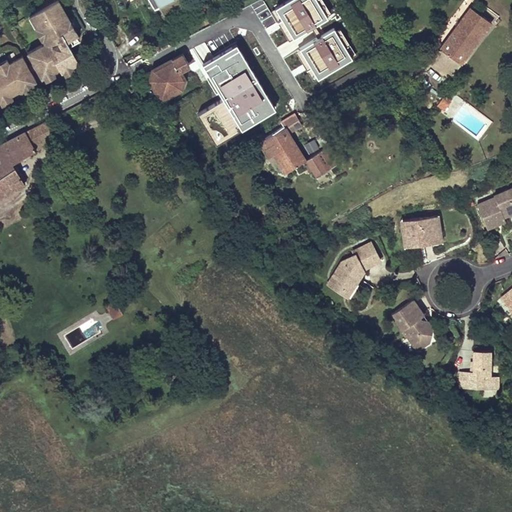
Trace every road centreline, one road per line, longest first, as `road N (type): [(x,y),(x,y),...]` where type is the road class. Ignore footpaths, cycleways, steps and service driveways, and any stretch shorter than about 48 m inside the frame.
road 1 (unknown): [(111,62),(243,28),(305,101),(396,63),(437,71)]
road 2 (residential): [(82,0),(110,53),(107,76),(0,138)]
road 3 (residential): [(473,279),(447,268),(434,293),(443,305),(462,307),(474,282)]
